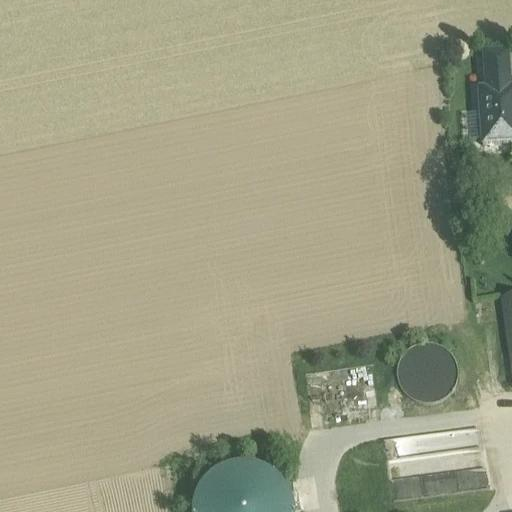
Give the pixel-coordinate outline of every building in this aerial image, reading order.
[(483,56),(485,80),(509,79),(507,55),(483,56)] [(511,90),(510,91),(509,79),(485,80),(485,92),(478,93),(482,148),(511,146),(511,90)] [(454,391),(456,379),(453,367),(447,357),(436,351),(425,349),(413,351),(403,358),(397,368),(394,380),(397,391),(404,401),(414,408),(426,410),(437,407),(447,401),(454,391)] [(382,441),(385,481),(447,477),(446,452),(471,450),(469,434),(382,441)] [(295,511),(295,507),(290,493),(280,480),(268,471),(253,466),(237,466),(222,470),(209,479),(199,491),(193,505),(192,511),(295,511)]
